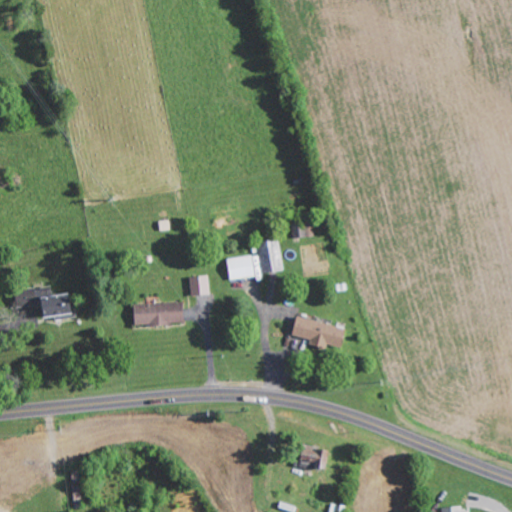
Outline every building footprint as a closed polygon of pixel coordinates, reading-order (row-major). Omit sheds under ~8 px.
[(304,223),(292,225),(294,238),(306,236),(304,223)] [(263,273),(284,269),(278,238),(258,242),(260,251),(254,252),(256,263),(261,262),(263,273)] [(231,279),(256,275),(252,254),(227,258),(231,279)] [(191,276),(192,294),(210,293),(209,275),(191,276)] [(72,317),(72,293),(52,293),(52,287),(40,288),(42,316),(59,315),(59,318),(72,317)] [(184,323),(183,302),(134,304),(134,325),(184,323)] [(292,336),(341,347),(346,327),(297,316),(292,336)] [(327,467),(329,450),(302,447),(300,464),(327,467)]
